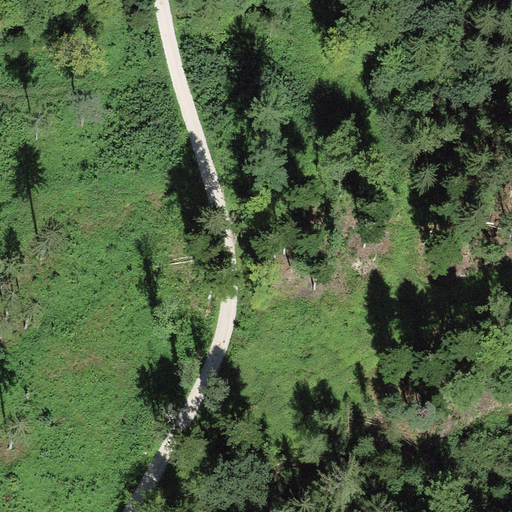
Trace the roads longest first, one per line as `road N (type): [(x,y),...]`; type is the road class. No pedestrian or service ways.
road 1 (track): [(163,0),(224,240),(226,328),(134,511)]
road 2 (track): [(295,0),(439,87),(511,92)]
